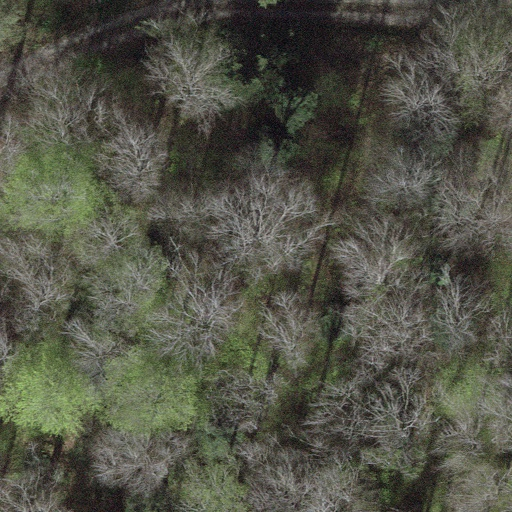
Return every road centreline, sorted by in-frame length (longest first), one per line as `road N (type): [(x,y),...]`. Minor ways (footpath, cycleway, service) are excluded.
road 1 (track): [(170,0),(0,74)]
road 2 (track): [(511,3),(332,0)]
